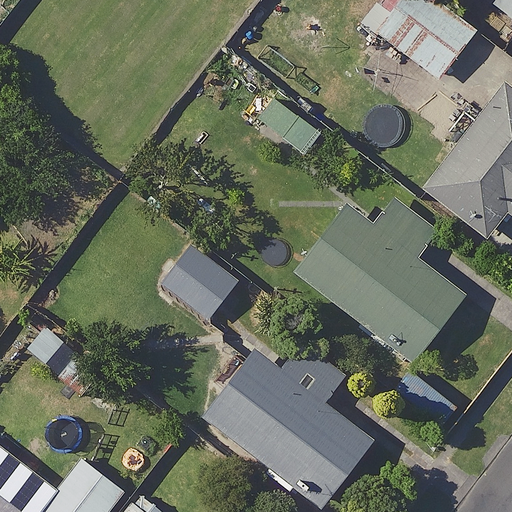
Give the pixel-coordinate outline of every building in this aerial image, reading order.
[(466,27),(430,0),(385,0),(366,26),(429,75),(466,27)] [(511,0),(481,0),(479,3),(511,29),(511,0)] [(511,93),(493,78),(411,182),(475,232),(496,206),(511,218),(511,216),(511,93)] [(363,226),(331,201),(283,264),(401,355),(451,291),(404,255),(421,232),(381,202),(363,226)] [(228,275),(179,238),(150,276),(198,313),(228,275)] [(335,372),(260,315),(190,408),(310,500),(360,434),(314,399),(335,372)] [(35,459),(0,432),(0,511),(94,511),(114,487),(72,456),(48,486),(26,470),(35,459)] [(145,511),(122,495),(109,511),(145,511)]
